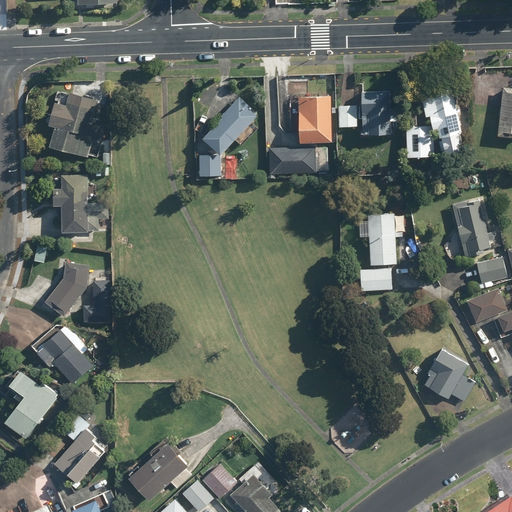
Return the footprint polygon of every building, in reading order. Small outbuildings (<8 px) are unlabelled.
[(454,83),(423,90),(428,115),(434,113),(443,152),(467,147),(454,83)] [(511,84),(506,84),(501,133),(511,134),(511,84)] [(394,87),(362,87),(362,117),(368,117),(368,134),(396,134),(396,120),(400,120),(400,104),(395,104),(394,87)] [(69,100),(57,97),(50,124),(58,126),(54,144),(92,154),(97,137),(104,139),(110,118),(94,114),(99,98),(72,91),(69,100)] [(264,112),(241,94),(206,138),(227,155),(239,141),(246,146),(260,128),(255,123),(264,112)] [(336,94),(304,94),(305,141),(337,140),(336,94)] [(360,104),(341,105),(342,128),(360,127),(360,104)] [(436,127),(407,126),(407,157),(435,158),(436,127)] [(320,144),(271,145),(272,171),(321,170),(320,144)] [(222,153),(202,153),(202,177),(223,177),(222,153)] [(92,228),(88,169),(61,171),(61,184),(52,184),(54,203),(64,203),(66,230),(92,228)] [(482,197),(456,203),(468,255),(494,249),(482,197)] [(113,203),(98,202),(97,222),(111,223),(113,203)] [(405,210),(374,210),(374,260),(400,261),(401,236),(405,236),(405,210)] [(506,253),(477,261),(483,282),(511,274),(506,253)] [(92,262),(69,259),(67,277),(48,299),(68,313),(89,285),(92,262)] [(396,266),(361,266),(361,289),(396,289),(396,266)] [(87,321),(113,320),(112,278),(96,278),(97,303),(87,303),(87,321)] [(509,308),(501,286),(468,299),(476,321),(509,308)] [(511,310),(502,314),(503,316),(496,318),(502,336),(511,332),(511,310)] [(69,317),(37,343),(54,365),(60,360),(77,382),(100,364),(85,344),(88,341),(69,317)] [(472,363),(446,346),(434,365),(442,370),(432,386),(450,398),(454,392),(466,400),(479,381),(466,372),(472,363)] [(12,379),(23,389),(18,395),(24,400),(9,419),(27,438),(63,393),(46,379),(43,383),(25,368),(12,379)] [(106,456),(104,455),(109,450),(101,441),(95,436),(98,434),(91,427),(94,424),(78,409),(62,426),(76,440),(57,459),(80,482),(106,456)] [(193,463),(174,437),(133,476),(154,498),(171,481),(177,487),(194,472),(189,467),(193,463)] [(240,481),(224,461),(207,476),(223,495),(240,481)] [(276,492),(257,471),(234,493),(250,511),(280,511),(285,508),(273,495),(276,492)] [(217,498),(200,476),(184,489),(201,510),(217,498)] [(108,511),(107,508),(117,504),(111,489),(69,507),(70,511),(108,511)] [(193,511),(177,496),(161,511),(193,511)] [(511,511),(511,497),(492,511),(511,511)] [(56,511),(53,502),(29,511),(56,511)]
